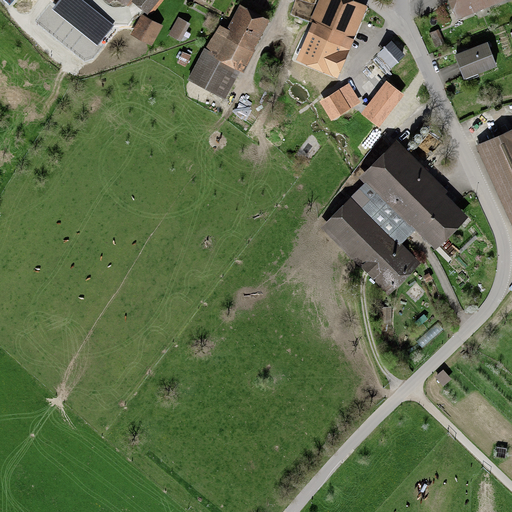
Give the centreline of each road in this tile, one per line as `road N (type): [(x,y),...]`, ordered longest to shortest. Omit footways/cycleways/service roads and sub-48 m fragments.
road 1 (tertiary): [(291,511),(483,312),(503,273),(500,231),(402,0)]
road 2 (track): [(363,278),(374,352),(401,393)]
